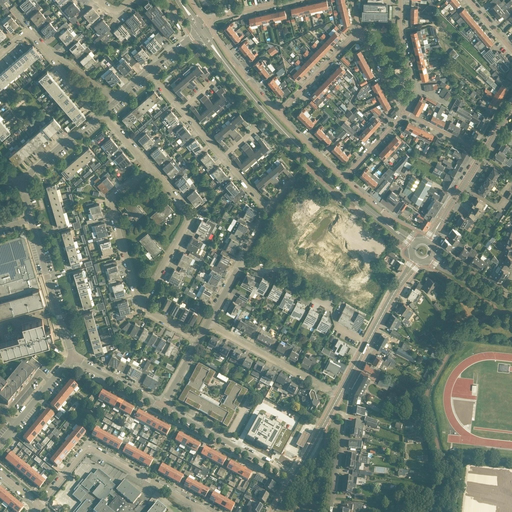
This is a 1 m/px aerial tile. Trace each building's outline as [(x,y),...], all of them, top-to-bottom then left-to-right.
[(24,0),(20,5),(23,9),(33,0),(24,0)] [(32,8),(34,10),(40,5),(38,3),(35,0),(33,0),(23,9),(27,13),(32,8)] [(58,6),(60,9),(65,4),(64,2),(66,0),(57,0),(60,4),(58,6)] [(325,0),(321,1),(322,8),(323,12),(328,11),(328,10),(332,10),(331,6),(328,7),(326,0),(325,0)] [(363,10),(363,18),(371,18),(371,17),(379,17),(379,18),(387,19),(388,11),(386,11),(387,3),(384,3),(383,0),(368,0),(367,3),(365,3),(364,4),(362,4),(362,10),(363,10)] [(451,1),(448,3),(444,7),(446,9),(453,4),(456,7),(460,3),(457,0),(452,0),(451,2),(451,1)] [(491,8),(495,13),(501,7),(496,1),(496,0),(491,0),(490,1),(494,5),(491,8)] [(68,13),(76,5),(73,1),(67,6),(65,4),(60,9),(62,11),(65,15),(68,13)] [(150,3),(148,1),(144,4),(147,8),(144,11),(163,32),(167,36),(175,29),(171,25),(167,21),(164,17),(163,15),(161,14),(163,12),(155,3),(153,5),(151,2),(150,3)] [(347,9),(346,3),(339,4),(341,11),(347,9)] [(436,8),(433,6),(430,3),(424,9),(427,13),(431,9),(433,11),(436,8)] [(30,17),(34,21),(42,13),(39,9),(41,7),(40,5),(34,10),(36,12),(30,17)] [(76,5),(68,13),(71,17),(69,19),(71,21),(76,17),(74,14),(80,9),(76,5)] [(305,22),(307,22),(306,20),(303,5),(297,7),(299,14),(302,13),(303,17),(304,20),(305,22)] [(92,6),(88,10),(83,14),(87,18),(95,11),(92,6)] [(293,15),(295,15),(296,21),(300,20),(299,14),(297,7),(291,8),(293,15)] [(501,7),(495,13),(499,18),(502,15),(505,19),(510,14),(506,8),(503,10),(501,7)] [(459,23),(460,22),(469,14),(464,8),(459,12),(462,15),(456,20),(459,23)] [(347,9),(341,11),(343,18),(349,16),(347,9)] [(95,11),(87,18),(90,22),(85,26),(87,28),(90,26),(95,22),(93,20),(99,15),(95,11)] [(11,16),(7,19),(15,28),(18,25),(15,21),(17,20),(15,18),(16,17),(11,12),(9,14),(11,16)] [(45,22),(50,17),(48,15),(46,17),(42,13),(34,21),(37,25),(43,20),(45,22)] [(136,17),(134,13),(130,17),(137,26),(141,22),(143,25),(145,23),(138,14),(138,15),(136,17)] [(466,20),(469,24),(474,20),(469,14),(460,22),(462,24),(464,22),(466,20)] [(265,31),(263,22),(261,15),(255,16),(257,23),(260,23),(262,33),(265,32),(265,31)] [(349,16),(343,18),(344,25),(351,23),(349,16)] [(41,29),(44,33),(53,26),(50,22),(52,19),(50,17),(45,22),(46,24),(41,29)] [(130,26),(128,28),(137,38),(139,36),(135,31),(139,28),(137,26),(130,17),(125,20),(130,26)] [(10,32),(15,28),(7,19),(3,23),(1,21),(0,21),(0,23),(4,28),(5,26),(10,32)] [(95,22),(90,26),(92,28),(94,26),(97,30),(106,23),(102,19),(97,24),(95,22)] [(464,34),(466,36),(474,29),(475,29),(479,25),(474,20),(469,24),(472,27),(464,34)] [(231,27),(234,24),(232,22),(225,28),(230,35),(235,31),(231,27)] [(59,35),(62,39),(71,31),(73,29),(68,23),(62,28),(64,30),(59,35)] [(96,42),(100,38),(105,34),(104,32),(110,27),(106,23),(97,30),(101,34),(94,40),(96,42)] [(133,39),(136,37),(137,38),(128,28),(126,30),(121,24),(117,27),(125,36),(127,39),(130,36),(133,39)] [(479,35),(484,31),(479,25),(475,29),(474,29),(466,36),(468,38),(471,37),(477,32),(479,35)] [(57,29),(53,26),(44,33),(48,37),(52,34),(57,29)] [(125,36),(117,27),(113,31),(116,35),(121,40),(125,36)] [(341,36),(335,31),(336,30),(334,28),(329,33),(331,35),(336,41),(341,36)] [(411,32),(412,38),(413,39),(426,36),(425,33),(422,34),(421,29),(417,30),(417,31),(416,31),(411,32)] [(71,31),(62,39),(66,43),(69,40),(70,41),(72,40),(73,40),(78,36),(77,34),(74,35),(71,31)] [(155,35),(150,40),(157,49),(161,46),(159,43),(165,38),(159,31),(155,35)] [(235,31),(230,35),(236,42),(244,36),(242,34),(239,36),(235,31)] [(479,35),(477,37),(479,40),(476,43),(474,45),(476,47),(478,45),(479,44),(482,43),(484,41),(489,37),(484,31),(479,35)] [(252,32),(247,37),(249,40),(253,38),(257,43),(259,42),(252,32)] [(69,48),(73,52),(82,44),(78,40),(80,38),(83,36),(81,33),(79,35),(78,36),(73,40),(75,42),(69,48)] [(320,37),(325,42),(323,44),(328,49),(332,45),(327,40),(322,35),(320,37)] [(331,35),(328,38),(327,40),(332,45),(336,41),(331,35)] [(414,46),(421,44),(421,45),(424,44),(423,39),(426,39),(426,36),(413,39),(414,46)] [(478,45),(476,47),(479,50),(480,48),(481,49),(487,44),(489,46),(490,46),(494,42),(489,37),(484,41),(482,43),(479,44),(478,45)] [(157,49),(150,40),(148,38),(144,41),(141,43),(146,49),(148,47),(153,53),(157,49)] [(239,46),(245,53),(250,49),(247,45),(249,43),(247,40),(243,43),(239,46)] [(316,46),(318,48),(324,54),(328,49),(323,44),(320,42),(318,44),(313,40),(311,42),(313,43),(316,46)] [(141,47),(137,51),(145,60),(149,56),(144,50),(146,49),(141,43),(139,45),(141,47)] [(82,51),(84,53),(89,48),(87,46),(85,48),(82,44),(73,52),(76,56),(82,51)] [(431,47),(428,47),(425,48),(424,44),(421,45),(421,44),(414,46),(416,53),(422,51),(429,50),(432,49),(431,47)] [(33,45),(29,48),(37,57),(40,54),(33,45)] [(273,45),(269,48),(274,54),(278,51),(273,45)] [(29,48),(26,51),(33,60),(37,57),(29,48)] [(89,48),(84,53),(86,55),(80,60),(83,64),(92,56),(89,52),(91,50),(89,48)] [(133,54),(138,59),(141,63),(145,60),(137,51),(135,48),(131,52),(133,54)] [(318,48),(314,53),(319,58),(324,54),(318,48)] [(490,48),(484,53),(483,54),(491,63),(497,69),(501,72),(509,77),(511,79),(511,64),(501,51),(499,53),(497,51),(495,52),(496,53),(495,53),(490,48)] [(253,54),(250,49),(245,53),(251,60),(258,54),(256,52),(253,54)] [(306,50),(305,52),(307,54),(310,57),(315,62),(319,58),(314,53),(312,50),(310,52),(309,52),(306,50)] [(358,59),(364,56),(361,50),(355,53),(352,54),(356,61),(358,59)] [(30,63),(33,60),(26,51),(22,54),(30,63)] [(416,53),(417,60),(424,58),(422,51),(416,53)] [(315,62),(310,57),(307,54),(305,52),(303,54),(305,56),(304,57),(307,60),(305,61),(311,67),(315,62)] [(26,66),(30,63),(22,54),(19,57),(26,66)] [(127,62),(129,60),(125,55),(118,60),(119,60),(120,62),(121,62),(128,71),(132,68),(127,62)] [(340,58),(347,65),(351,62),(343,55),(340,58)] [(93,63),(94,65),(100,60),(98,58),(95,60),(92,56),(83,64),(87,68),(93,63)] [(364,56),(358,59),(360,62),(356,64),(357,65),(354,67),(355,69),(358,67),(367,62),(364,56)] [(19,57),(15,60),(23,69),(26,66),(19,57)] [(438,59),(432,61),(429,62),(428,57),(424,58),(417,60),(419,67),(432,64),(438,62),(438,59)] [(254,64),(259,71),(264,67),(267,65),(261,58),(254,64)] [(307,71),(301,65),(299,63),(296,61),(294,58),(292,60),(295,62),(294,63),(297,65),(295,67),(294,67),(302,75),(307,71)] [(301,61),(298,59),(296,61),(299,63),(301,65),(307,71),(311,67),(305,61),(304,63),(301,60),(301,61)] [(19,72),(23,69),(15,60),(12,63),(19,72)] [(124,75),(128,71),(121,62),(120,62),(119,60),(115,63),(112,65),(117,70),(119,69),(124,75)] [(279,70),(282,67),(285,65),(284,61),(277,67),(279,70)] [(358,67),(355,69),(356,71),(359,70),(360,71),(363,69),(365,71),(371,68),(367,62),(358,67)] [(12,63),(8,66),(16,75),(19,72),(12,63)] [(497,69),(491,63),(489,65),(495,71),(492,74),(499,81),(502,83),(502,84),(508,88),(511,81),(511,80),(507,78),(500,73),(497,70),(496,69),(497,69)] [(419,67),(421,73),(427,72),(426,68),(430,67),(433,66),(432,64),(419,67)] [(112,69),(108,73),(116,82),(120,78),(115,72),(117,70),(112,65),(110,67),(112,69)] [(273,72),(271,69),(267,65),(264,67),(259,71),(265,78),(273,72)] [(344,77),(347,75),(350,78),(353,75),(347,69),(346,70),(340,65),(336,69),(344,77)] [(8,66),(5,69),(12,78),(16,75),(8,66)] [(198,66),(192,71),(196,76),(200,73),(204,78),(210,73),(206,68),(203,71),(198,66)] [(282,67),(279,70),(276,72),(279,76),(285,71),(282,67)] [(302,75),(294,67),(290,71),(298,80),(302,75)] [(368,78),(370,77),(374,75),(371,68),(365,71),(368,78)] [(504,95),(508,88),(502,84),(500,87),(489,76),(491,74),(485,68),(483,71),(481,70),(479,73),(497,91),(504,95)] [(5,69),(1,72),(9,81),(12,78),(5,69)] [(336,69),(332,74),(337,79),(339,77),(342,80),(344,77),(336,69)] [(38,79),(41,82),(50,75),(47,71),(38,79)] [(192,79),(196,76),(192,71),(185,76),(194,87),(197,85),(192,79)] [(9,81),(1,72),(0,73),(0,77),(5,84),(9,81)] [(429,79),(427,72),(421,73),(422,80),(429,79)] [(112,85),(116,82),(108,73),(104,76),(112,85)] [(335,86),(336,86),(338,88),(340,86),(337,84),(340,82),(337,79),(332,74),(328,78),(333,83),(335,86)] [(53,78),(50,75),(41,82),(44,86),(53,78)] [(185,76),(182,80),(179,76),(176,79),(179,82),(183,87),(187,84),(192,89),(194,87),(185,76)] [(268,82),(274,89),(279,85),(275,80),(277,78),(276,76),(268,82)] [(44,86),(47,89),(56,82),(53,78),(44,86)] [(328,78),(324,82),(329,88),(333,83),(328,78)] [(179,82),(176,79),(173,81),(176,84),(173,87),(181,98),(184,95),(179,90),(183,87),(179,82)] [(285,80),(279,85),(274,89),(279,96),(282,93),(285,96),(291,91),(287,87),(282,89),(281,87),(287,83),(285,80)] [(375,90),(381,87),(378,81),(372,84),(370,82),(361,87),(357,95),(359,99),(370,93),(368,90),(373,87),(375,90)] [(47,89),(50,92),(59,85),(56,82),(47,89)] [(327,94),(330,97),(332,95),(329,93),(332,90),(329,88),(324,82),(319,87),(325,92),(327,94)] [(50,92),(53,96),(62,88),(59,85),(50,92)] [(226,108),(226,106),(226,105),(229,102),(224,96),(227,93),(221,87),(216,92),(220,97),(217,100),(225,109),(226,108)] [(319,87),(315,91),(320,96),(325,92),(319,87)] [(379,97),(378,96),(384,93),(381,87),(375,90),(375,91),(373,92),(375,96),(371,98),(366,100),(367,103),(372,100),(375,99),(379,97)] [(444,97),(448,91),(443,87),(439,93),(444,97)] [(65,92),(62,88),(53,96),(56,99),(65,92)] [(485,88),(485,91),(487,92),(501,100),(504,95),(497,91),(495,93),(485,88)] [(154,91),(150,95),(155,102),(160,98),(154,91)] [(320,96),(315,91),(311,95),(316,101),(320,96)] [(56,99),(59,103),(68,95),(65,92),(56,99)] [(487,92),(486,95),(491,98),(492,97),(493,98),(491,101),(498,105),(501,100),(487,92)] [(384,93),(378,96),(379,97),(382,103),(387,100),(384,93)] [(59,103),(62,106),(71,99),(68,95),(59,103)] [(150,95),(145,99),(151,106),(155,102),(150,95)] [(421,96),(416,105),(422,108),(425,102),(422,100),(423,97),(421,96)] [(457,97),(453,105),(458,108),(456,111),(475,122),(474,124),(480,128),(480,127),(484,129),(487,123),(473,115),(473,114),(471,113),(472,112),(463,106),(459,105),(462,101),(462,100),(457,97)] [(224,109),(225,109),(217,100),(213,103),(208,98),(206,100),(215,110),(218,107),(221,110),(223,108),(224,109)] [(74,102),(71,99),(62,106),(65,110),(74,102)] [(146,110),(151,106),(145,99),(140,103),(146,110)] [(431,99),(429,104),(430,104),(429,106),(434,108),(437,102),(431,99)] [(490,118),(495,111),(482,102),(482,101),(480,99),(477,103),(486,109),(483,114),(490,118)] [(483,99),(482,101),(482,102),(495,111),(497,106),(491,102),(490,102),(487,100),(486,101),(483,99)] [(204,111),(208,116),(211,118),(213,116),(211,114),(215,110),(206,100),(203,102),(208,108),(204,111)] [(315,109),(318,106),(311,100),(309,103),(315,109)] [(376,106),(374,108),(376,110),(380,114),(383,111),(391,106),(387,100),(382,103),(376,106)] [(77,106),(74,102),(65,110),(68,113),(77,106)] [(347,107),(346,106),(342,102),(342,103),(339,105),(339,106),(344,111),(347,108),(347,107)] [(142,114),(146,110),(140,103),(136,107),(142,114)] [(424,118),(426,115),(423,114),(424,112),(421,111),(422,108),(416,105),(413,112),(419,115),(424,118)] [(441,114),(444,110),(445,107),(441,105),(436,116),(433,114),(430,120),(436,124),(441,114)] [(68,113),(71,116),(69,118),(80,109),(77,106),(68,113)] [(131,111),(139,119),(143,115),(142,114),(136,107),(131,111)] [(304,121),(308,117),(310,114),(306,110),(304,108),(297,115),(304,121)] [(83,113),(80,109),(69,118),(72,121),(73,119),(74,120),(83,113)] [(160,115),(162,118),(166,122),(175,115),(171,110),(170,112),(167,109),(160,115)] [(208,121),(211,118),(208,116),(204,111),(200,114),(196,109),(193,111),(202,122),(206,118),(208,121)] [(353,116),(355,114),(353,112),(350,110),(346,114),(350,118),(352,116),(353,116)] [(138,119),(139,119),(131,111),(126,115),(132,121),(137,118),(138,119)] [(473,111),(472,112),(471,113),(473,114),(473,115),(487,123),(490,118),(483,114),(478,111),(477,113),(473,111)] [(86,116),(83,113),(74,120),(77,123),(86,116)] [(231,117),(237,124),(241,121),(246,126),(248,124),(239,114),(236,117),(233,114),(231,117)] [(445,121),(447,118),(446,117),(441,114),(436,124),(443,127),(446,121),(445,121)] [(128,125),(132,121),(126,115),(122,119),(128,125)] [(167,129),(169,132),(178,125),(176,123),(179,120),(175,115),(166,122),(170,127),(167,129)] [(373,115),(369,119),(377,126),(381,122),(376,117),(373,115)] [(53,117),(50,120),(57,128),(61,126),(59,123),(57,122),(53,117)] [(231,117),(230,118),(228,119),(230,122),(227,124),(236,135),(238,133),(234,127),(237,124),(231,117)] [(315,118),(312,121),(308,117),(304,121),(310,127),(317,120),(315,118)] [(377,126),(369,119),(368,121),(367,121),(366,121),(364,119),(362,121),(373,131),(377,126)] [(50,120),(47,123),(54,131),(57,128),(50,120)] [(341,125),(350,134),(354,130),(345,121),(341,125)] [(363,125),(361,128),(369,135),(373,131),(362,121),(360,123),(363,125)] [(410,134),(412,131),(415,125),(409,121),(404,130),(404,131),(410,134)] [(452,131),(456,124),(450,122),(447,129),(452,131)] [(50,134),(54,131),(47,123),(43,126),(50,134)] [(178,125),(169,132),(171,134),(174,132),(178,136),(187,129),(183,124),(180,127),(178,125)] [(227,124),(221,130),(218,127),(225,135),(229,132),(233,137),(236,135),(227,124)] [(457,134),(460,130),(461,127),(456,124),(452,131),(457,134)] [(315,132),(321,138),(325,134),(321,129),(324,127),(321,125),(315,132)] [(421,128),(415,125),(412,131),(418,134),(421,128)] [(43,126),(40,129),(47,137),(50,134),(43,126)] [(478,129),(474,127),(473,126),(472,129),(475,131),(472,135),(479,139),(482,133),(477,131),(478,129)] [(7,127),(0,133),(0,136),(2,138),(10,131),(7,127)] [(225,135),(218,127),(216,130),(218,132),(214,136),(223,146),(225,144),(221,138),(225,135)] [(355,131),(359,135),(361,136),(365,140),(369,135),(361,128),(360,127),(355,131)] [(142,144),(149,137),(146,133),(148,131),(145,128),(140,133),(142,135),(138,139),(142,144)] [(423,139),(425,137),(428,131),(421,128),(418,134),(421,135),(420,138),(423,139)] [(36,132),(43,140),(47,137),(40,129),(36,132)] [(182,141),(184,143),(191,137),(190,135),(191,134),(187,129),(178,136),(182,141)] [(345,131),(340,136),(343,139),(348,133),(345,131)] [(429,143),(431,140),(434,134),(428,131),(425,137),(423,139),(429,143)] [(36,132),(33,135),(40,143),(43,140),(36,132)] [(105,135),(102,132),(93,139),(97,143),(105,135)] [(465,132),(462,137),(470,141),(470,140),(476,144),(479,139),(472,135),(471,138),(467,135),(467,133),(465,132)] [(327,144),(331,141),(334,137),(332,135),(330,138),(326,134),(325,134),(321,138),(327,144)] [(33,135),(30,138),(37,146),(40,143),(33,135)] [(400,147),(400,148),(405,142),(402,139),(401,140),(396,135),(392,140),(400,147)] [(102,147),(104,146),(107,149),(114,142),(110,137),(106,140),(104,138),(98,143),(102,147)] [(159,137),(153,142),(149,137),(142,144),(146,148),(150,145),(152,147),(158,142),(161,140),(159,137)] [(184,143),(186,146),(190,150),(192,148),(199,143),(195,138),(193,139),(191,137),(184,143)] [(37,146),(30,138),(26,141),(33,149),(37,146)] [(262,145),(258,148),(265,156),(267,154),(265,151),(269,148),(260,138),(257,140),(262,145)] [(388,144),(393,149),(396,152),(400,147),(392,140),(388,144)] [(26,141),(23,143),(30,152),(33,149),(26,141)] [(507,151),(511,153),(511,148),(509,147),(510,146),(503,141),(499,148),(503,150),(506,152),(507,151)] [(107,156),(109,159),(116,153),(114,150),(118,147),(114,142),(107,149),(105,150),(109,155),(107,156)] [(162,151),(158,147),(160,145),(158,142),(152,147),(154,149),(150,153),(154,157),(162,151)] [(332,149),(338,155),(343,150),(339,146),(341,144),(339,142),(332,149)] [(19,147),(26,155),(30,152),(23,143),(19,147)] [(194,155),(196,157),(201,152),(200,150),(203,147),(199,143),(192,148),(196,153),(194,155)] [(388,144),(384,149),(392,156),(396,152),(393,149),(388,144)] [(256,159),(262,153),(264,156),(265,156),(258,148),(254,152),(250,146),(247,149),(256,159)] [(452,146),(450,149),(454,151),(454,152),(467,159),(471,153),(464,149),(462,152),(452,146)] [(19,147),(16,149),(23,158),(26,155),(19,147)] [(84,151),(90,158),(94,154),(89,147),(84,151)] [(14,148),(11,151),(20,161),(23,158),(16,149),(16,150),(14,148)] [(249,156),(246,159),(250,164),(256,159),(247,149),(245,151),(249,156)] [(385,158),(387,156),(389,159),(392,156),(384,149),(380,153),(385,158)] [(352,154),(349,152),(347,155),(343,150),(338,155),(345,161),(352,154)] [(501,163),(502,162),(505,165),(506,164),(510,166),(511,162),(511,158),(509,157),(508,159),(505,157),(507,155),(504,153),(500,150),(498,153),(497,152),(493,158),(497,160),(501,163)] [(20,161),(11,151),(12,153),(9,156),(16,164),(20,161)] [(85,162),(90,158),(84,151),(79,155),(85,162)] [(111,161),(115,158),(119,163),(127,156),(122,151),(118,155),(116,153),(109,159),(110,161),(111,161)] [(162,151),(154,157),(158,163),(162,159),(164,161),(170,156),(168,154),(165,156),(162,151)] [(204,155),(201,152),(196,157),(198,160),(200,158),(204,162),(211,156),(207,152),(204,155)] [(454,152),(452,154),(451,156),(458,160),(457,161),(464,165),(467,159),(454,152)] [(85,162),(79,155),(75,159),(81,166),(85,162)] [(119,163),(116,165),(120,170),(121,169),(123,172),(129,167),(126,164),(131,161),(127,156),(119,163)] [(172,159),(170,156),(164,161),(166,164),(162,167),(166,172),(176,163),(172,159)] [(206,168),(208,171),(213,166),(212,164),(215,161),(211,156),(204,162),(208,167),(206,168)] [(250,164),(246,159),(242,162),(237,157),(234,159),(243,170),(247,166),(250,164)] [(455,165),(447,160),(444,158),(443,161),(446,163),(461,171),(464,165),(457,161),(455,165)] [(70,163),(76,170),(81,166),(75,159),(70,163)] [(275,167),(279,172),(283,169),(287,174),(290,172),(281,162),(275,167)] [(401,170),(403,166),(398,162),(393,167),(392,168),(397,172),(399,173),(399,172),(401,170)] [(435,167),(442,171),(444,166),(437,162),(435,167)] [(76,170),(70,163),(66,167),(72,174),(76,170)] [(176,175),(182,171),(185,168),(184,167),(183,165),(180,168),(176,163),(166,172),(171,177),(175,173),(176,175)] [(461,171),(446,163),(444,165),(453,170),(451,173),(453,175),(457,177),(461,171)] [(410,168),(405,165),(404,165),(403,166),(401,170),(407,174),(410,168)] [(212,172),(216,177),(223,171),(219,166),(215,169),(213,166),(208,171),(210,174),(212,172)] [(67,178),(72,174),(66,167),(61,171),(67,178)] [(268,173),(277,183),(279,181),(275,176),(279,172),(275,167),(268,173)] [(367,181),(371,176),(367,172),(369,169),(367,167),(360,175),(367,181)] [(489,175),(495,180),(500,172),(494,167),(489,175)] [(384,181),(380,185),(381,186),(378,190),(381,193),(384,189),(390,182),(389,182),(393,178),(390,176),(395,170),(393,168),(384,178),(386,179),(385,179),(384,181)] [(184,173),(182,171),(176,175),(179,178),(174,181),(178,186),(186,179),(188,178),(184,173)] [(216,180),(220,185),(218,187),(227,179),(225,176),(227,175),(223,171),(216,177),(218,179),(216,180)] [(100,178),(109,188),(113,184),(110,180),(112,178),(108,172),(100,178)] [(444,186),(446,187),(450,189),(457,178),(447,172),(443,178),(447,181),(444,186)] [(268,173),(266,174),(265,173),(262,173),(259,175),(266,183),(270,180),(274,185),(277,183),(268,173)] [(374,174),(374,173),(371,176),(367,181),(374,187),(381,179),(374,174)] [(266,183),(259,175),(262,178),(255,184),(264,194),(267,192),(262,186),(266,183)] [(443,202),(426,192),(430,185),(430,186),(433,181),(424,176),(423,178),(421,180),(412,175),(406,186),(402,192),(406,195),(411,198),(419,204),(423,207),(426,209),(429,211),(435,215),(435,214),(439,208),(443,202)] [(497,181),(495,180),(489,175),(483,184),(490,188),(492,189),(497,181)] [(109,188),(100,178),(100,179),(99,176),(94,181),(95,183),(93,185),(98,190),(100,188),(104,192),(109,188)] [(190,184),(186,180),(186,179),(178,186),(183,191),(187,187),(189,190),(194,185),(192,182),(190,184)] [(228,190),(224,194),(235,185),(231,180),(229,181),(227,179),(218,187),(221,190),(225,187),(228,190)] [(48,192),(56,189),(55,184),(46,186),(48,192)] [(483,184),(478,192),(484,196),(490,188),(483,184)] [(191,200),(198,194),(194,189),(196,188),(194,185),(189,190),(191,192),(187,196),(191,200)] [(230,201),(232,199),(239,193),(237,190),(239,189),(235,185),(224,194),(230,201)] [(430,186),(430,185),(426,192),(443,202),(448,193),(442,190),(440,194),(434,191),(436,189),(430,186)] [(48,192),(50,198),(58,195),(56,189),(48,192)] [(394,204),(398,200),(398,199),(395,197),(397,195),(392,191),(387,198),(394,204)] [(242,196),(241,195),(239,193),(232,199),(234,201),(235,203),(243,196),(242,196)] [(198,194),(191,200),(195,205),(199,202),(201,204),(207,199),(204,197),(202,198),(198,194)] [(51,204),(60,201),(58,195),(50,198),(51,204)] [(406,195),(402,199),(408,203),(411,198),(406,195)] [(127,209),(135,202),(130,197),(131,197),(130,196),(122,204),(123,204),(127,209)] [(470,214),(475,219),(479,213),(481,214),(485,209),(483,208),(486,203),(477,198),(474,203),(472,201),(471,204),(475,206),(473,209),(471,208),(468,212),(470,214)] [(326,217),(305,200),(284,225),(305,242),(326,217)] [(62,207),(60,201),(51,204),(53,209),(62,207)] [(89,207),(91,213),(101,210),(99,204),(94,205),(93,202),(86,204),(87,207),(89,207)] [(127,209),(132,214),(139,208),(135,202),(127,209)] [(166,203),(161,207),(168,215),(173,210),(173,211),(166,202),(166,203)] [(257,210),(248,205),(246,204),(243,209),(246,211),(254,215),(257,210)] [(63,213),(62,207),(53,209),(55,215),(63,213)] [(162,219),(168,215),(161,207),(156,212),(162,219)] [(425,213),(424,216),(425,217),(431,221),(435,215),(429,211),(426,209),(423,207),(421,210),(425,213)] [(144,213),(139,208),(132,214),(136,219),(136,220),(144,213),(144,212),(144,213)] [(91,222),(98,220),(97,217),(103,216),(101,210),(91,213),(93,218),(86,220),(87,223),(91,222)] [(241,215),(239,218),(245,221),(247,219),(251,221),(254,215),(246,211),(243,216),(241,215)] [(150,216),(157,225),(158,224),(157,224),(162,219),(156,212),(151,216),(150,216)] [(55,215),(56,221),(65,219),(63,213),(55,215)] [(417,216),(419,217),(417,220),(422,222),(419,226),(426,230),(429,226),(432,221),(431,221),(425,217),(424,216),(419,213),(417,216)] [(470,214),(465,218),(461,216),(457,222),(461,225),(463,226),(468,229),(471,223),(472,224),(476,220),(475,219),(470,214)] [(239,218),(238,217),(234,225),(233,225),(245,232),(248,226),(244,224),(245,221),(239,218)] [(65,219),(56,221),(58,227),(67,224),(65,219)] [(201,219),(198,225),(207,230),(209,225),(212,226),(214,223),(212,222),(207,219),(206,222),(201,219)] [(95,225),(96,231),(106,228),(104,222),(99,223),(98,220),(91,222),(92,226),(95,225)] [(209,231),(207,230),(198,225),(195,231),(200,233),(198,236),(204,240),(206,236),(209,231)] [(232,231),(230,234),(237,237),(238,235),(242,237),(245,232),(233,225),(230,230),(232,231)] [(347,235),(342,231),(335,239),(340,244),(334,251),(337,253),(336,254),(344,261),(345,260),(347,262),(349,260),(353,255),(358,259),(366,250),(361,246),(368,237),(366,235),(358,228),(355,226),(347,235)] [(97,240),(104,239),(103,235),(108,234),(106,228),(96,231),(97,233),(95,234),(96,237),(93,238),(94,241),(97,240)] [(454,236),(452,239),(460,244),(462,246),(464,243),(460,240),(459,240),(461,238),(459,237),(461,233),(457,231),(453,228),(449,233),(454,236)] [(62,232),(63,238),(72,235),(70,230),(62,232)] [(140,240),(144,245),(152,239),(147,234),(148,233),(139,240),(140,240)] [(235,240),(237,237),(230,234),(229,237),(228,238),(230,239),(228,243),(236,247),(239,242),(235,240)] [(0,241),(0,282),(24,276),(24,278),(35,275),(24,237),(21,235),(0,241)] [(74,241),(72,235),(63,238),(65,244),(74,241)] [(192,236),(189,242),(198,247),(198,246),(200,247),(203,242),(204,240),(198,236),(197,239),(192,236)] [(267,254),(275,241),(267,237),(262,246),(266,248),(264,253),(265,253),(267,254)] [(458,243),(460,244),(452,239),(450,242),(445,238),(442,244),(450,249),(452,246),(454,248),(458,243)] [(104,239),(97,240),(98,243),(100,243),(102,249),(111,246),(110,239),(104,241),(104,239)] [(152,239),(144,245),(149,250),(156,244),(152,239)] [(511,247),(509,246),(510,243),(506,242),(506,241),(503,240),(502,244),(505,245),(503,251),(506,252),(509,253),(511,254),(511,247)] [(67,250),(75,247),(74,241),(65,244),(67,250)] [(275,241),(267,254),(270,256),(271,256),(273,252),(277,254),(282,245),(275,241)] [(191,250),(189,253),(195,256),(198,257),(200,254),(197,253),(200,247),(198,246),(198,247),(189,242),(186,247),(191,250)] [(228,243),(226,242),(223,247),(221,250),(228,253),(229,251),(233,253),(236,247),(228,243)] [(153,256),(162,249),(161,249),(156,244),(149,250),(153,256)] [(280,261),(282,263),(289,249),(282,245),(277,254),(281,256),(279,261),(280,261)] [(113,252),(111,246),(102,249),(103,254),(101,255),(102,258),(109,256),(108,253),(113,252)] [(67,250),(68,255),(77,253),(75,247),(67,250)] [(467,254),(470,256),(474,250),(471,248),(469,250),(464,247),(462,251),(459,255),(464,259),(467,254)] [(292,262),(297,253),(289,249),(282,263),(285,264),(288,260),(292,262)] [(217,258),(227,264),(230,258),(226,256),(228,253),(221,250),(220,253),(222,254),(221,256),(215,252),(213,255),(213,256),(217,258)] [(475,266),(475,265),(480,258),(475,255),(477,252),(474,250),(470,256),(473,258),(470,262),(475,266)] [(401,269),(404,263),(398,260),(400,258),(400,257),(398,256),(397,256),(395,255),(395,254),(390,251),(388,255),(395,260),(393,264),(401,269)] [(183,252),(180,258),(189,263),(192,257),(194,259),(195,256),(189,253),(188,255),(183,252)] [(511,257),(508,255),(509,253),(506,252),(502,259),(500,262),(506,265),(508,263),(511,265),(511,257)] [(68,255),(70,261),(79,259),(77,253),(68,255)] [(297,253),(292,262),(296,264),(294,269),(297,271),(304,257),(297,253)] [(303,268),(307,270),(312,261),(304,257),(297,271),(300,272),(303,268)] [(487,266),(487,265),(491,260),(488,258),(486,261),(481,257),(480,258),(475,265),(480,269),(484,264),(487,266)] [(186,272),(187,272),(189,274),(191,271),(189,270),(191,267),(188,265),(189,263),(180,258),(177,264),(182,266),(180,269),(186,272)] [(227,264),(217,258),(213,266),(221,271),(223,268),(224,269),(227,264)] [(80,265),(79,259),(70,261),(72,267),(80,265)] [(309,277),(312,279),(319,266),(312,261),(307,270),(311,273),(309,277)] [(500,262),(499,261),(497,263),(494,269),(493,269),(496,271),(497,271),(497,272),(504,276),(505,277),(509,272),(504,268),(506,265),(500,262)] [(103,264),(104,268),(105,270),(108,270),(109,273),(118,270),(117,264),(111,265),(110,262),(103,264)] [(209,272),(212,273),(211,275),(218,280),(221,274),(220,273),(221,271),(213,266),(209,272)] [(327,270),(319,266),(312,279),(315,280),(315,281),(318,276),(322,279),(327,270)] [(364,276),(362,274),(353,290),(372,300),(385,275),(369,266),(364,276)] [(174,269),(171,274),(180,279),(183,274),(185,275),(186,272),(180,269),(179,271),(174,269)] [(73,273),(75,279),(84,276),(82,270),(73,273)] [(108,279),(109,282),(116,280),(115,277),(120,276),(118,270),(109,273),(110,278),(108,279)] [(327,270),(322,279),(326,281),(324,285),(325,286),(327,287),(334,274),(327,270)] [(497,271),(496,271),(493,276),(490,274),(488,277),(494,281),(496,278),(501,281),(504,276),(497,272),(497,271)] [(250,291),(252,291),(256,283),(257,282),(253,280),(255,277),(254,277),(255,276),(253,275),(252,276),(247,273),(243,281),(247,283),(245,287),(250,290),(250,291)] [(183,281),(180,279),(171,274),(168,280),(173,283),(171,285),(178,289),(179,286),(180,286),(183,281)] [(39,287),(35,275),(24,278),(24,276),(0,282),(0,316),(44,304),(42,299),(39,287)] [(216,285),(218,280),(211,275),(210,275),(207,280),(203,278),(197,275),(196,278),(201,280),(201,281),(202,281),(204,282),(210,286),(212,283),(216,285)] [(75,279),(77,284),(85,282),(84,276),(75,279)] [(417,285),(422,287),(430,292),(434,286),(436,282),(428,277),(424,285),(422,284),(422,283),(419,282),(417,285)] [(259,285),(256,283),(252,291),(255,293),(258,294),(259,292),(264,294),(269,284),(267,283),(268,281),(262,278),(259,285)] [(112,285),(114,291),(124,288),(122,282),(117,283),(116,280),(109,282),(110,286),(112,285)] [(78,290),(87,288),(90,287),(89,281),(85,282),(77,284),(78,290)] [(204,286),(202,291),(210,296),(213,290),(209,288),(210,286),(204,282),(203,284),(202,285),(204,286)] [(268,295),(273,298),(274,295),(278,297),(282,290),(277,287),(279,285),(275,282),(268,295)] [(412,289),(408,297),(410,298),(413,300),(417,303),(422,295),(420,294),(422,291),(420,290),(416,287),(414,290),(412,289)] [(89,294),(87,288),(78,290),(80,296),(89,294)] [(114,300),(121,298),(120,295),(125,294),(124,288),(114,291),(108,292),(110,299),(113,298),(114,300)] [(207,301),(210,296),(202,291),(199,296),(197,295),(195,298),(201,302),(203,299),(207,301)] [(279,304),(284,307),(291,311),(295,303),(293,302),(294,299),(289,296),(291,293),(287,291),(279,304)] [(90,299),(89,294),(80,296),(82,302),(90,299)] [(166,310),(167,307),(171,299),(167,297),(166,299),(161,296),(158,302),(162,305),(161,307),(166,310)] [(117,303),(119,309),(129,306),(127,300),(122,301),(121,298),(114,300),(115,304),(117,303)] [(176,312),(179,306),(180,304),(176,302),(176,301),(172,298),(171,299),(167,307),(171,310),(170,312),(174,314),(176,312)] [(92,305),(90,299),(82,302),(84,308),(92,305)] [(228,310),(233,312),(236,314),(240,307),(243,308),(245,303),(238,299),(236,302),(233,301),(228,310)] [(411,300),(409,303),(417,314),(421,308),(418,307),(419,305),(411,300)] [(291,314),(296,317),(297,315),(301,317),(302,314),(305,316),(307,312),(304,311),(305,309),(300,306),(302,303),(298,301),(291,314)] [(442,310),(436,301),(432,304),(438,312),(442,310)] [(180,303),(180,304),(179,306),(176,312),(180,315),(179,317),(183,319),(184,317),(189,309),(184,307),(185,306),(180,303)] [(404,303),(399,310),(403,313),(404,314),(404,315),(410,319),(412,316),(414,313),(409,309),(410,308),(408,306),(407,305),(404,303)] [(366,315),(346,304),(338,320),(346,324),(350,326),(357,330),(362,322),(363,323),(365,320),(363,319),(366,315)] [(120,314),(118,315),(116,316),(117,319),(121,318),(126,316),(125,313),(131,312),(129,306),(119,309),(120,314)] [(195,309),(190,307),(189,309),(184,317),(189,319),(187,322),(192,324),(198,314),(193,311),(195,309)] [(316,326),(317,323),(320,319),(317,317),(318,316),(313,313),(315,310),(311,308),(303,321),(308,323),(307,325),(312,327),(313,324),(316,326)] [(83,314),(85,320),(94,317),(92,312),(83,314)] [(316,328),(321,330),(323,328),(327,330),(331,322),(326,319),(327,317),(323,314),(316,328)] [(387,324),(391,327),(393,328),(399,317),(392,314),(387,324)] [(405,316),(402,320),(406,326),(410,320),(405,316)] [(95,323),(94,317),(85,320),(87,326),(95,323)] [(243,330),(249,321),(245,319),(244,322),(237,318),(233,326),(237,328),(238,327),(243,330)] [(52,336),(53,336),(50,326),(49,326),(49,327),(45,328),(44,326),(42,319),(22,325),(24,331),(17,333),(17,334),(18,334),(19,337),(2,342),(0,342),(0,354),(1,357),(1,356),(3,355),(3,356),(13,353),(42,344),(49,342),(48,339),(47,337),(52,335),(52,336)] [(254,335),(259,326),(249,321),(243,330),(250,333),(254,335)] [(129,333),(134,335),(135,333),(139,336),(143,330),(138,327),(139,325),(135,323),(134,325),(129,322),(122,328),(130,332),(129,333)] [(87,326),(88,332),(97,329),(95,323),(87,326)] [(262,342),(268,331),(259,326),(254,335),(257,336),(256,338),(262,342)] [(144,338),(148,341),(151,334),(147,332),(148,330),(144,327),(143,330),(139,336),(138,338),(142,340),(144,338)] [(90,337),(99,335),(97,329),(88,332),(90,337)] [(277,339),(272,336),(273,334),(268,331),(262,342),(269,345),(270,343),(274,344),(277,339)] [(152,343),(157,346),(161,338),(157,335),(153,332),(151,334),(148,341),(147,343),(151,345),(152,343)] [(382,334),(377,342),(385,345),(384,346),(387,347),(389,343),(391,340),(388,338),(389,338),(386,336),(382,334)] [(90,337),(92,343),(100,341),(99,335),(90,337)] [(163,355),(165,352),(169,344),(165,342),(166,339),(161,337),(161,338),(157,346),(156,347),(160,350),(158,352),(163,355)] [(217,353),(222,343),(219,342),(212,338),(208,346),(215,349),(214,351),(217,353)] [(335,344),(338,345),(336,349),(343,354),(346,349),(349,350),(351,346),(338,339),(335,344)] [(93,349),(102,347),(100,341),(92,343),(93,349)] [(170,342),(169,344),(165,352),(169,355),(170,353),(175,355),(178,349),(173,346),(175,344),(170,342)] [(280,342),(278,345),(276,349),(283,353),(284,350),(287,352),(288,349),(291,344),(287,342),(285,345),(280,342)] [(377,342),(375,346),(375,347),(375,348),(378,349),(378,348),(382,351),(384,352),(383,352),(387,354),(389,352),(392,354),(394,351),(390,349),(387,347),(384,346),(385,345),(377,342)] [(226,358),(228,355),(230,351),(224,347),(225,345),(222,343),(217,353),(220,354),(219,355),(226,358)] [(291,344),(288,349),(291,351),(290,354),(289,354),(289,355),(289,356),(295,360),(299,353),(295,351),(297,347),(291,344)] [(329,355),(331,350),(324,346),(322,351),(329,355)] [(104,352),(102,347),(93,349),(95,355),(104,352)] [(399,347),(396,352),(414,362),(415,360),(416,357),(409,353),(399,347)] [(434,349),(431,355),(438,359),(441,353),(434,349)] [(235,351),(233,355),(231,358),(237,362),(236,364),(239,365),(244,356),(242,354),(241,354),(235,351)] [(120,359),(121,357),(116,354),(113,352),(110,358),(108,362),(116,367),(120,359)] [(317,359),(313,357),(309,355),(308,357),(305,356),(303,359),(301,363),(308,367),(311,363),(314,364),(317,359)] [(249,371),(251,368),(253,363),(246,360),(248,357),(244,356),(239,365),(242,367),(249,371)] [(394,363),(395,363),(386,358),(385,360),(383,359),(377,356),(373,362),(377,364),(382,367),(384,364),(389,367),(390,366),(394,367),(396,364),(394,363)] [(132,376),(138,365),(132,363),(134,360),(131,358),(129,361),(125,369),(128,371),(127,373),(132,376)] [(125,369),(129,361),(127,360),(126,362),(120,359),(116,367),(121,370),(122,368),(125,369)] [(335,376),(340,366),(333,362),(333,361),(329,359),(324,369),(328,371),(327,373),(331,375),(331,374),(335,376)] [(363,368),(363,369),(367,371),(371,373),(372,371),(378,374),(380,371),(379,370),(380,368),(374,366),(371,364),(371,365),(366,362),(364,366),(364,365),(363,367),(363,368)] [(34,374),(21,363),(3,384),(0,381),(0,399),(3,402),(5,404),(8,406),(11,402),(12,402),(14,400),(13,399),(15,397),(16,398),(18,395),(17,394),(20,391),(21,392),(23,389),(22,389),(25,385),(26,386),(28,384),(27,383),(29,380),(30,381),(33,378),(32,377),(34,374)] [(257,363),(253,371),(251,375),(258,379),(259,376),(262,378),(267,368),(264,366),(264,367),(257,363)] [(215,373),(208,369),(199,364),(196,368),(194,371),(190,379),(189,382),(190,382),(188,386),(199,392),(203,384),(208,386),(209,384),(211,380),(213,377),(215,373)] [(141,378),(146,370),(147,368),(145,366),(143,369),(138,365),(132,376),(137,379),(138,377),(141,378)] [(267,368),(262,378),(260,380),(264,382),(265,380),(271,383),(273,380),(275,375),(269,372),(270,370),(267,368)] [(154,374),(154,373),(149,371),(148,371),(146,370),(141,378),(144,380),(143,381),(148,384),(152,376),(154,374)] [(352,389),(358,393),(358,395),(361,396),(366,388),(362,386),(366,380),(369,382),(371,379),(367,377),(368,375),(366,374),(361,371),(352,389)] [(228,379),(219,374),(217,378),(226,383),(228,379)] [(276,383),(274,387),(281,391),(282,389),(284,390),(286,388),(289,380),(287,379),(286,379),(280,375),(278,380),(276,383)] [(159,377),(158,379),(152,376),(148,384),(153,387),(156,383),(158,385),(162,379),(159,377)] [(388,379),(385,377),(382,376),(380,379),(387,383),(389,384),(391,386),(392,383),(388,381),(388,379)] [(284,390),(282,394),(287,396),(288,392),(293,395),(294,395),(295,395),(299,389),(298,388),(291,384),(293,382),(289,380),(286,388),(284,390)] [(73,392),(77,387),(71,381),(66,386),(73,392)] [(228,397),(223,406),(234,412),(236,408),(237,408),(239,406),(241,402),(243,398),(248,391),(231,382),(227,389),(224,395),(228,397)] [(62,391),(69,397),(73,392),(66,386),(62,391)] [(201,393),(199,392),(188,386),(187,386),(180,397),(178,401),(183,403),(184,402),(185,403),(185,404),(192,408),(196,411),(199,412),(199,411),(205,401),(199,397),(201,393)] [(310,406),(308,411),(306,410),(302,418),(304,419),(308,421),(311,416),(310,416),(311,413),(313,414),(316,409),(317,409),(318,407),(318,406),(319,405),(319,404),(318,403),(316,404),(315,402),(316,402),(315,401),(321,399),(321,398),(317,395),(315,396),(314,394),(304,388),(303,391),(301,389),(298,394),(297,395),(302,398),(301,400),(302,403),(310,401),(311,405),(310,406)] [(349,401),(354,402),(359,403),(361,396),(358,395),(358,393),(352,389),(349,401)] [(62,391),(58,396),(65,402),(68,404),(72,399),(69,397),(62,391)] [(102,392),(100,396),(98,399),(104,402),(108,394),(102,392)] [(113,397),(108,394),(104,402),(109,405),(113,397)] [(61,407),(65,402),(58,396),(54,401),(61,407)] [(114,408),(118,400),(113,397),(109,405),(114,408)] [(118,400),(114,408),(119,411),(124,403),(118,400)] [(57,412),(61,407),(54,401),(50,406),(57,412)] [(207,417),(208,417),(209,418),(217,422),(221,424),(222,423),(223,424),(222,425),(227,428),(229,424),(231,420),(235,412),(234,412),(223,406),(221,405),(219,408),(205,401),(199,411),(208,415),(207,417)] [(119,411),(125,413),(129,406),(124,403),(119,411)] [(129,406),(125,413),(130,416),(134,409),(129,406)] [(353,415),(358,416),(360,416),(365,417),(366,410),(361,409),(354,408),(353,415)] [(43,415),(52,422),(54,419),(52,418),(54,415),(51,413),(47,410),(43,415)] [(134,419),(140,422),(144,414),(139,411),(134,419)] [(65,421),(71,415),(68,412),(67,412),(61,418),(65,421)] [(140,422),(145,425),(149,417),(144,414),(140,422)] [(39,419),(46,425),(50,420),(52,422),(43,415),(39,419)] [(122,427),(124,428),(126,429),(131,419),(129,417),(125,423),(122,427)] [(154,420),(149,417),(145,425),(143,427),(149,430),(150,428),(154,420)] [(251,438),(250,440),(254,442),(255,441),(260,444),(260,446),(267,450),(268,448),(274,451),(273,453),(274,451),(281,455),(293,433),(286,429),(285,431),(279,428),(280,426),(272,422),(271,424),(265,421),(266,419),(262,417),(261,419),(258,417),(247,437),(251,438)] [(366,418),(364,421),(365,421),(377,426),(378,422),(366,418)] [(46,425),(39,419),(35,424),(42,430),(46,425)] [(126,429),(130,431),(129,432),(133,434),(134,431),(130,429),(132,427),(131,426),(134,420),(131,419),(126,429)] [(160,423),(154,420),(150,428),(156,431),(160,423)] [(353,422),(351,429),(359,430),(363,431),(364,428),(364,424),(360,424),(360,423),(357,422),(353,422)] [(161,433),(165,426),(160,423),(156,431),(161,433)] [(35,424),(31,429),(38,435),(42,430),(35,424)] [(165,426),(161,433),(166,436),(170,429),(165,426)] [(82,438),(86,433),(79,427),(75,432),(82,438)] [(97,439),(101,431),(96,428),(92,436),(97,439)] [(31,429),(27,434),(34,440),(38,435),(31,429)] [(351,429),(350,437),(355,438),(358,438),(362,439),(362,437),(363,434),(363,431),(359,430),(351,429)] [(102,442),(106,434),(108,432),(104,430),(103,432),(101,431),(97,439),(102,442)] [(77,443),(82,438),(75,432),(70,437),(77,443)] [(310,436),(303,433),(296,447),(303,450),(310,436)] [(23,444),(27,448),(32,451),(34,449),(30,445),(34,440),(27,434),(23,439),(26,442),(23,444)] [(107,445),(112,437),(111,437),(106,434),(102,442),(107,445)] [(179,434),(175,441),(180,444),(184,437),(179,434)] [(73,448),(77,443),(70,437),(66,442),(73,448)] [(117,440),(112,437),(107,445),(113,448),(117,440)] [(117,440),(113,448),(118,451),(122,443),(123,442),(122,441),(123,439),(119,437),(117,440)] [(184,437),(180,444),(186,447),(190,439),(184,437)] [(190,439),(186,447),(191,450),(195,442),(190,439)] [(62,447),(69,453),(73,448),(66,442),(62,447)] [(127,444),(127,446),(122,453),(128,456),(132,449),(134,445),(129,442),(128,444),(127,444)] [(195,442),(191,450),(196,453),(200,445),(195,442)] [(62,447),(58,452),(65,458),(69,453),(62,447)] [(206,458),(210,451),(205,448),(201,455),(206,458)] [(132,449),(128,456),(133,459),(137,451),(132,449)] [(137,451),(133,459),(138,462),(143,454),(137,451)] [(215,454),(210,451),(206,458),(211,461),(215,454)] [(61,463),(65,458),(58,452),(54,457),(61,463)] [(10,464),(16,457),(11,453),(5,460),(10,464)] [(143,454),(138,462),(144,465),(148,457),(143,454)] [(191,462),(186,459),(185,461),(192,465),(198,456),(195,454),(191,461),(191,462)] [(215,454),(211,461),(217,464),(221,457),(215,454)] [(347,462),(359,464),(360,457),(360,456),(351,454),(351,456),(348,455),(347,462)] [(200,457),(198,456),(192,465),(200,470),(201,467),(196,465),(200,457)] [(15,468),(21,461),(16,457),(10,464),(15,468)] [(57,467),(61,463),(54,457),(50,462),(50,461),(50,462),(45,458),(43,461),(52,468),(54,465),(57,467)] [(148,457),(144,465),(149,468),(153,460),(148,457)] [(226,459),(221,457),(217,464),(222,467),(226,459)] [(20,473),(26,466),(21,461),(15,468),(20,473)] [(226,469),(232,472),(236,465),(230,462),(226,469)] [(354,471),(355,471),(358,472),(358,475),(366,476),(366,472),(359,471),(360,468),(361,467),(362,464),(359,464),(347,462),(346,469),(349,469),(349,471),(354,471)] [(163,475),(167,468),(162,465),(158,473),(163,475)] [(237,475),(241,468),(236,465),(232,472),(237,475)] [(25,477),(30,470),(26,466),(20,473),(25,477)] [(168,478),(173,471),(167,468),(163,475),(168,478)] [(246,471),(241,468),(237,475),(242,478),(246,471)] [(30,470),(25,477),(30,481),(35,474),(30,470)] [(91,474),(84,482),(82,480),(74,491),(75,492),(72,496),(80,502),(80,501),(82,503),(80,505),(74,511),(86,511),(90,508),(94,511),(93,511),(164,511),(166,511),(157,503),(153,507),(151,506),(149,506),(147,505),(146,507),(142,507),(141,507),(142,506),(141,506),(140,507),(139,506),(142,502),(138,499),(141,495),(140,494),(140,495),(125,482),(124,481),(116,491),(115,493),(112,490),(115,487),(109,482),(110,480),(98,470),(93,476),(91,474)] [(173,471),(168,478),(174,481),(178,474),(173,471)] [(201,479),(203,476),(205,473),(205,472),(202,471),(202,472),(199,471),(197,474),(196,476),(201,479)] [(248,481),(249,478),(252,474),(246,471),(242,478),(248,481)] [(35,474),(30,481),(35,485),(40,478),(35,474)] [(178,474),(174,481),(179,484),(183,477),(178,474)] [(344,484),(356,485),(356,486),(357,479),(354,479),(354,477),(348,476),(348,477),(345,477),(344,484)] [(40,478),(35,485),(39,489),(45,482),(40,478)] [(188,479),(186,482),(184,487),(189,490),(193,482),(188,479)] [(268,482),(263,479),(261,483),(265,486),(264,488),(266,490),(271,492),(275,485),(268,481),(268,482)] [(193,482),(189,490),(194,492),(198,485),(193,482)] [(257,491),(258,492),(260,488),(251,483),(249,487),(257,491)] [(343,494),(348,494),(351,495),(352,492),(353,489),(355,489),(356,485),(344,484),(343,494)] [(198,485),(194,492),(200,495),(204,488),(198,485)] [(204,488),(200,495),(205,498),(209,491),(204,488)] [(0,499),(3,503),(9,496),(4,491),(0,496),(0,499)] [(256,494),(257,495),(255,497),(259,500),(258,500),(260,501),(264,504),(269,496),(264,494),(262,492),(262,493),(258,492),(257,491),(256,494)] [(209,501),(215,504),(219,496),(213,493),(209,501)] [(9,496),(3,503),(8,507),(14,500),(9,496)] [(219,496),(215,504),(220,507),(224,499),(219,496)] [(220,507),(225,510),(229,502),(224,499),(220,507)] [(14,500),(8,507),(13,511),(19,504),(14,500)] [(229,502),(225,510),(229,511),(230,511),(235,505),(229,502)] [(259,511),(262,507),(258,505),(252,502),(250,506),(248,509),(252,511),(253,511),(259,511)] [(352,511),(353,509),(357,510),(360,508),(360,504),(353,503),(352,506),(341,505),(340,511),(348,511),(349,511),(352,511)]
